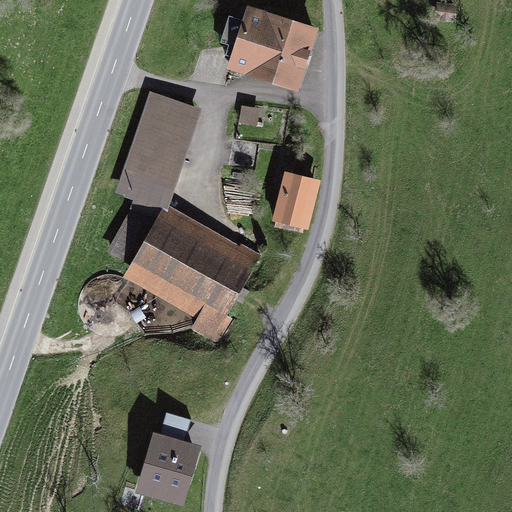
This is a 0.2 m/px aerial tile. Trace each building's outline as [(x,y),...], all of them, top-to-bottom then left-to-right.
[(248,7),(227,70),(292,92),(313,30),(248,7)] [(211,112),(149,95),(121,194),(183,212),(211,112)] [(240,126),(260,128),(261,109),(242,108),(240,126)] [(318,181),(287,177),(279,231),(310,236),(318,181)] [(168,214),(132,273),(225,329),(261,270),(168,214)] [(191,511),(207,449),(154,436),(138,501),(185,511),(191,511)]
